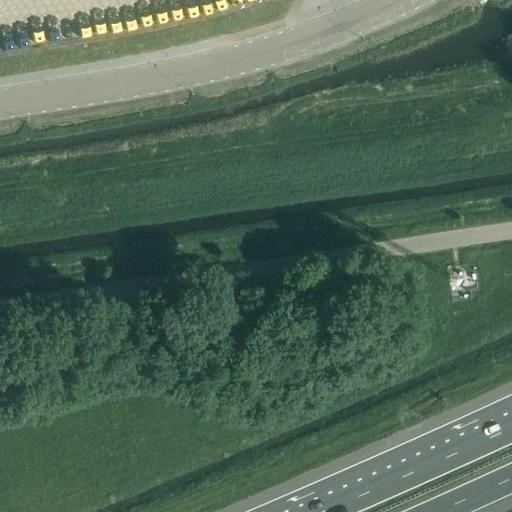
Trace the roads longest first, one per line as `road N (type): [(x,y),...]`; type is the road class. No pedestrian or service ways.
road 1 (unclassified): [(0,291),(511,227)]
road 2 (unclassified): [(0,103),(245,57),(401,0)]
road 3 (motorway): [(511,424),(315,511)]
